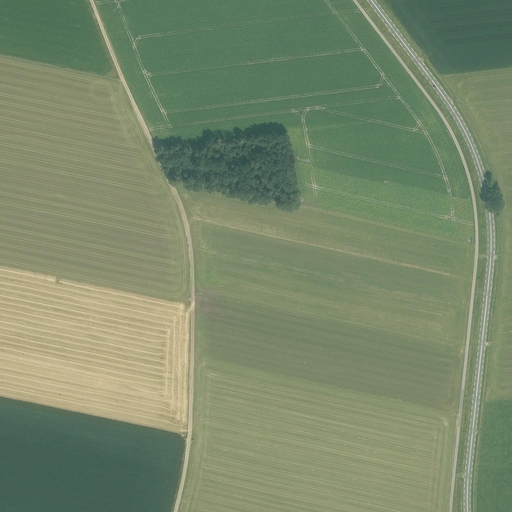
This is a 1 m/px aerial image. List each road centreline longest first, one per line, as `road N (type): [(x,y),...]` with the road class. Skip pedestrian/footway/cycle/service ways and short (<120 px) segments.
road 1 (secondary): [(468,511),(489,203),(449,103),(371,0)]
road 2 (track): [(175,511),(190,426),(190,230),(88,0)]
